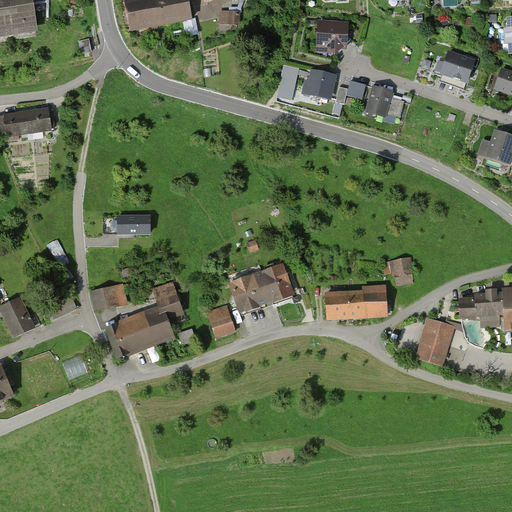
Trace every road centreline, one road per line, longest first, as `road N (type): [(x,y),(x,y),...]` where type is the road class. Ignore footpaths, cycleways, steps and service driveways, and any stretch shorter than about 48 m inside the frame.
road 1 (tertiary): [(511,216),(410,157),(150,80),(119,49)]
road 2 (residential): [(360,339),(315,330),(268,337),(118,382),(0,432)]
road 3 (residential): [(511,122),(343,69)]
road 4 (residential): [(511,270),(457,284),(360,339)]
road 5 (residential): [(360,339),(417,373),(511,399)]
road 6 (track): [(118,382),(158,511)]
road 7 (residential): [(0,101),(63,90),(119,49)]
